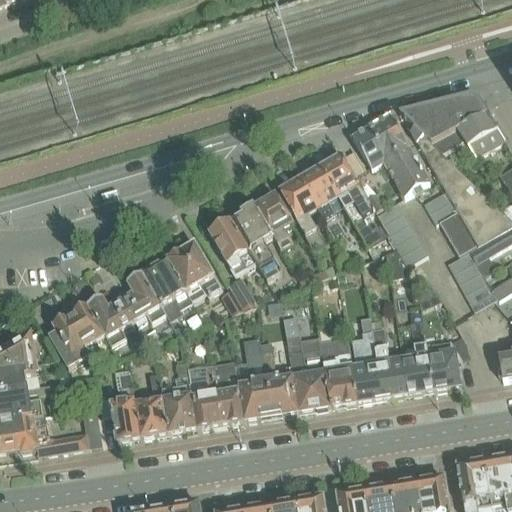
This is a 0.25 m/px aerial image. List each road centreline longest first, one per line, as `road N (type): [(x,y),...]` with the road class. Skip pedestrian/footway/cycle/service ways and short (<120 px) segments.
road 1 (tertiary): [(0,503),(511,419)]
road 2 (residential): [(253,138),(220,176),(167,205),(59,240),(0,247)]
road 3 (tertiary): [(253,138),(0,213)]
road 4 (tertiary): [(477,73),(253,138)]
